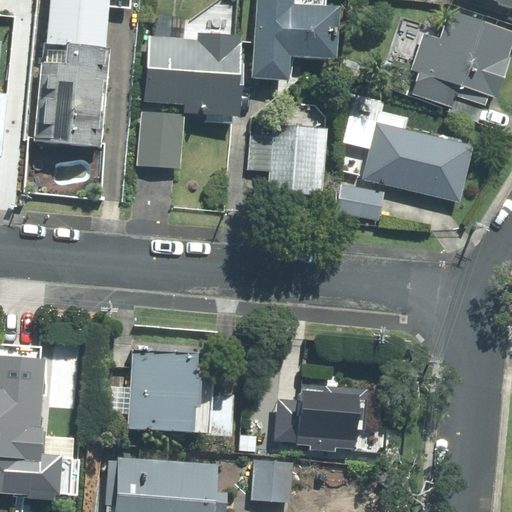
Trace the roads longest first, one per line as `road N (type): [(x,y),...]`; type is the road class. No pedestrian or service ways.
road 1 (residential): [(0,250),(487,297)]
road 2 (residential): [(462,511),(487,297)]
